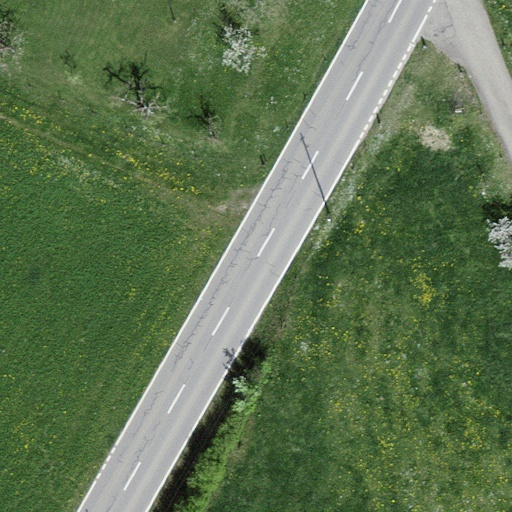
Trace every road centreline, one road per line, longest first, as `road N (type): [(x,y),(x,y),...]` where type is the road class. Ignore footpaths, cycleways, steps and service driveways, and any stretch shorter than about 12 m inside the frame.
road 1 (tertiary): [(112,511),(400,0)]
road 2 (track): [(511,109),(421,0)]
